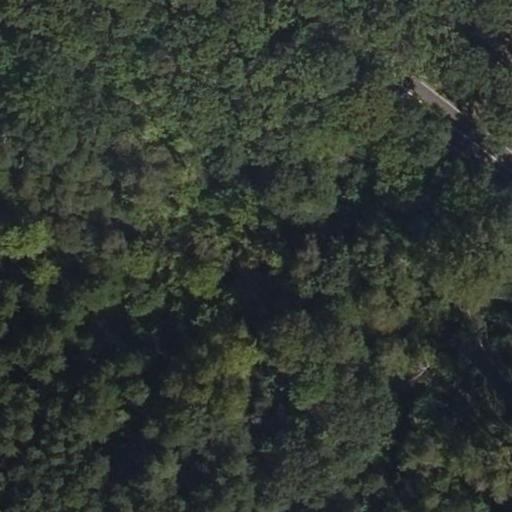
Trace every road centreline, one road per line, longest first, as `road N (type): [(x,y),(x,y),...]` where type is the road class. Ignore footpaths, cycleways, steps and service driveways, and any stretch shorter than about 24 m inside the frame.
road 1 (track): [(511,257),(332,169),(50,0)]
road 2 (secondary): [(511,170),(272,0)]
